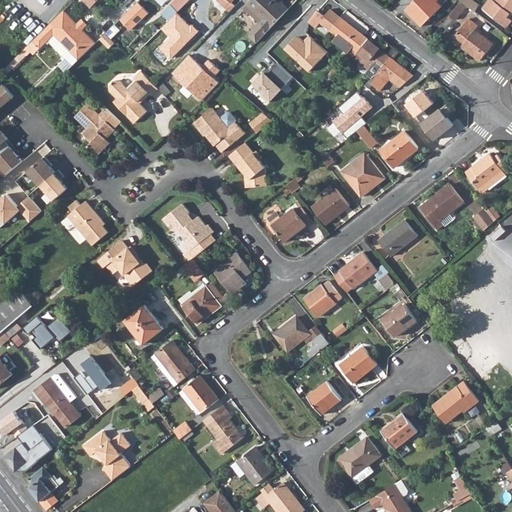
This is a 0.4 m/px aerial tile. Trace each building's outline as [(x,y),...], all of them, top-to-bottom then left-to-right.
[(175,0),(171,5),(178,13),(189,0),(175,0)] [(219,0),(231,11),(236,5),(232,1),(230,0),(219,0)] [(251,0),(248,4),(265,20),(263,22),(270,28),(289,8),(282,2),(280,3),(276,0),(251,0)] [(436,1),(437,0),(416,0),(406,10),(420,26),(441,7),(441,6),(436,1)] [(459,0),(460,0),(474,11),(479,5),(471,0),(459,0)] [(508,19),(507,17),(506,16),(508,14),(511,15),(511,13),(511,0),(498,0),(496,3),(492,0),(490,0),(483,9),(506,27),(511,21),(508,19)] [(449,14),(455,18),(464,6),(458,1),(449,14)] [(259,22),(268,30),(270,28),(263,22),(265,20),(248,4),(244,8),(259,22)] [(320,21),(330,10),(322,4),(312,15),(320,21)] [(164,12),(171,19),(178,13),(171,5),(164,12)] [(320,21),(320,22),(337,36),(333,41),(347,52),(349,53),(353,57),(368,39),(330,9),(330,10),(320,21)] [(36,44),(44,36),(66,15),(63,11),(33,41),(36,44)] [(190,25),(178,13),(171,19),(162,28),(169,36),(159,46),(170,58),(200,31),(192,23),(190,25)] [(61,43),(78,60),(95,44),(66,15),(44,36),(56,48),(61,43)] [(453,39),(480,60),(493,44),(475,30),(477,26),(473,23),(468,19),(453,39)] [(268,30),(259,22),(249,32),(249,36),(257,42),(268,30)] [(297,34),(284,49),(309,71),(328,51),(309,35),(304,41),(297,34)] [(105,35),(99,40),(108,49),(114,44),(105,35)] [(351,59),(357,65),(359,62),(369,70),(366,73),(372,78),(376,75),(391,57),(368,39),(353,57),(351,59)] [(28,88),(49,68),(34,53),(14,73),(28,88)] [(188,55),(172,73),(203,100),(219,83),(213,78),(221,69),(209,59),(202,67),(188,55)] [(368,82),(378,90),(390,78),(400,86),(414,75),(391,57),(376,75),(372,78),(368,82)] [(265,71),(253,84),(262,92),(259,95),(269,104),(293,77),(277,62),(267,73),(265,71)] [(327,76),(333,80),(341,69),(336,66),(327,76)] [(141,72),(134,78),(136,81),(127,89),(120,82),(114,82),(110,86),(110,92),(117,99),(114,103),(135,124),(148,111),(138,102),(142,98),(144,100),(149,94),(151,96),(158,89),(155,86),(147,78),(141,72)] [(4,85),(0,87),(0,106),(13,96),(4,85)] [(158,89),(165,97),(170,92),(163,85),(158,89)] [(404,105),(413,117),(431,104),(422,92),(404,105)] [(333,122),(347,138),(357,131),(364,125),(365,124),(361,118),(372,108),(357,93),(339,108),(344,114),(333,122)] [(106,109),(100,115),(88,104),(76,117),(87,128),(83,134),(92,142),(88,146),(98,156),(108,146),(105,142),(116,131),(115,130),(121,123),(106,109)] [(194,124),(204,137),(207,135),(209,137),(208,139),(214,146),(216,146),(221,152),(244,134),(236,123),(236,120),(230,113),(228,113),(220,119),(212,109),(194,124)] [(422,124),(434,140),(453,125),(440,109),(422,124)] [(263,113),(250,123),(258,133),(273,121),(263,113)] [(357,131),(371,149),(378,143),(364,125),(357,131)] [(0,129),(0,152),(1,154),(12,145),(0,129)] [(382,150),(395,168),(419,149),(405,131),(382,150)] [(229,156),(238,167),(239,166),(246,174),(244,176),(245,187),(256,186),(266,186),(266,173),(266,167),(260,161),(262,159),(256,152),(254,153),(246,143),(229,156)] [(18,151),(12,145),(1,154),(0,155),(0,172),(4,176),(23,160),(16,153),(18,151)] [(350,164),(353,168),(368,156),(365,153),(350,164)] [(322,158),(328,167),(334,162),(328,154),(322,158)] [(484,184),(503,170),(507,166),(498,154),(494,158),(490,154),(466,172),(481,193),(488,188),(484,184)] [(45,156),(27,170),(40,185),(41,184),(55,172),(51,166),(52,164),(45,156)] [(350,164),(342,171),(362,197),(385,178),(368,156),(353,168),(350,164)] [(55,172),(41,184),(54,200),(68,188),(60,180),(64,176),(58,169),(55,172)] [(484,184),(488,188),(489,189),(507,175),(503,170),(484,184)] [(286,186),(292,193),(296,190),(291,183),(286,186)] [(420,208),(437,230),(444,225),(439,220),(463,202),(450,185),(420,208)] [(312,207),(326,225),(349,206),(335,189),(312,207)] [(0,227),(20,210),(30,221),(42,211),(29,196),(18,206),(7,194),(0,199),(0,227)] [(68,215),(93,245),(108,232),(99,222),(102,219),(86,200),(81,204),(77,199),(68,206),(73,211),(68,215)] [(163,219),(172,230),(180,232),(185,239),(184,247),(188,252),(182,255),(187,262),(193,258),(215,241),(210,235),(213,233),(207,225),(205,226),(198,217),(190,222),(187,218),(188,212),(182,204),(163,219)] [(272,225),(285,242),(306,225),(308,227),(314,223),(302,207),(296,212),(293,209),(281,218),(272,225)] [(486,212),(493,221),(499,216),(492,207),(486,212)] [(473,217),(484,230),(494,222),(493,221),(486,212),(484,209),(473,217)] [(272,225),(281,218),(276,212),(267,219),(272,225)] [(378,240),(391,256),(417,236),(405,220),(378,240)] [(121,242),(97,261),(104,268),(106,266),(113,275),(120,269),(134,286),(152,270),(146,263),(142,262),(130,247),(127,249),(121,242)] [(241,276),(250,269),(237,253),(213,271),(232,294),(246,283),(243,279),(241,276)] [(352,287),(353,288),(376,271),(362,253),(339,271),(340,272),(352,287)] [(187,262),(183,266),(195,281),(206,273),(193,258),(187,262)] [(241,276),(243,279),(251,272),(250,269),(241,276)] [(340,272),(334,277),(346,292),(352,287),(340,272)] [(386,290),(394,284),(387,274),(379,281),(386,290)] [(304,298),(319,317),(336,304),(335,302),(341,298),(328,281),(322,286),(322,285),(304,298)] [(207,287),(219,304),(226,299),(213,282),(207,287)] [(182,304),(197,324),(221,306),(219,304),(207,287),(206,286),(182,304)] [(0,333),(4,330),(5,329),(24,312),(33,305),(20,289),(0,306),(0,333)] [(125,320),(144,344),(163,328),(145,305),(125,320)] [(383,320),(395,336),(416,321),(404,305),(383,320)] [(38,315),(23,327),(28,334),(31,332),(36,337),(33,339),(41,349),(55,337),(59,342),(72,331),(59,316),(47,327),(38,315)] [(275,334),(287,351),(309,334),(308,332),(296,318),(275,334)] [(333,331),(337,337),(346,331),(347,330),(342,324),(333,331)] [(98,332),(102,338),(111,331),(106,325),(98,332)] [(314,340),(322,333),(316,326),(308,332),(309,334),(314,340)] [(313,357),(319,352),(330,344),(322,333),(314,340),(314,345),(308,350),(313,357)] [(156,353),(174,377),(191,363),(173,340),(156,353)] [(341,365),(354,382),(377,364),(364,347),(341,365)] [(156,353),(152,356),(171,380),(174,377),(156,353)] [(0,384),(13,374),(0,357),(0,384)] [(93,357),(83,364),(91,374),(87,377),(82,371),(75,376),(88,393),(99,385),(102,390),(112,382),(93,357)] [(184,389),(202,412),(218,400),(200,376),(184,389)] [(119,389),(125,396),(133,390),(139,385),(133,378),(119,389)] [(36,391),(54,415),(57,413),(67,427),(80,416),(70,403),(61,392),(51,379),(36,391)] [(308,397),(322,414),(342,399),(328,382),(308,397)] [(453,390),(455,392),(465,384),(464,382),(453,390)] [(453,390),(433,406),(447,423),(463,411),(465,413),(479,402),(465,384),(455,392),(453,390)] [(61,392),(70,403),(78,396),(69,385),(61,392)] [(139,385),(133,390),(143,403),(148,398),(148,397),(139,385)] [(148,398),(152,403),(164,394),(160,388),(148,397),(148,398)] [(184,389),(179,392),(197,416),(202,412),(184,389)] [(80,396),(74,401),(79,407),(85,402),(80,396)] [(204,421),(218,440),(226,450),(243,437),(229,419),(232,417),(223,406),(204,421)] [(16,411),(0,421),(0,428),(5,436),(25,423),(16,411)] [(382,431),(396,448),(418,431),(404,414),(382,431)] [(173,431),(175,433),(180,439),(182,438),(191,431),(192,430),(185,422),(173,431)] [(486,428),(490,436),(498,431),(501,429),(496,422),(486,428)] [(5,457),(16,471),(18,470),(20,470),(23,471),(25,473),(29,469),(39,461),(54,450),(45,439),(34,425),(19,435),(24,443),(22,444),(5,457)] [(129,428),(122,433),(131,445),(138,439),(129,428)] [(104,431),(84,446),(91,455),(95,453),(97,450),(102,457),(108,465),(104,468),(113,480),(131,467),(120,453),(131,445),(122,433),(111,441),(104,431)] [(182,438),(185,441),(193,435),(191,431),(182,438)] [(359,472),(368,465),(381,455),(368,438),(339,459),(352,477),(359,472)] [(218,440),(213,445),(221,455),(226,450),(218,440)] [(236,462),(245,474),(254,485),(273,471),(267,463),(265,465),(257,454),(259,453),(255,447),(236,462)] [(259,453),(257,454),(265,465),(267,463),(259,453)] [(236,462),(231,466),(240,478),(245,474),(236,462)] [(359,472),(364,479),(373,471),(368,465),(359,472)] [(28,487),(46,511),(58,502),(51,493),(59,486),(43,467),(28,478),(30,482),(30,485),(28,487)] [(400,481),(394,485),(401,497),(406,494),(407,491),(400,481)] [(261,490),(264,493),(271,503),(278,511),(303,511),(305,511),(283,483),(273,490),(268,484),(261,490)] [(369,500),(375,509),(383,504),(387,511),(384,511),(410,511),(401,497),(394,485),(369,500)] [(454,494),(458,501),(461,499),(471,494),(467,486),(454,494)] [(235,511),(234,510),(220,491),(204,503),(210,511),(235,511)] [(264,493),(256,498),(264,508),(271,503),(264,493)]
